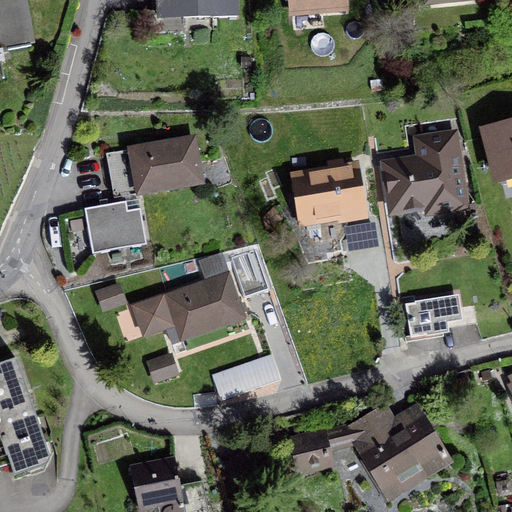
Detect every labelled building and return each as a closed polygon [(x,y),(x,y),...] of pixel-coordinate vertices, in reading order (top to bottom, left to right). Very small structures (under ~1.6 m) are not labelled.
[(0,0),(0,82),(4,81),(0,58),(0,50),(34,45),(25,0),(0,0)] [(159,0),(160,22),(241,23),(241,0),(159,0)] [(291,0),(293,22),(349,19),(347,0),(291,0)] [(422,0),(423,11),(475,6),(474,0),(422,0)] [(498,191),(511,187),(511,124),(482,133),(498,191)] [(387,222),(467,210),(456,133),(409,140),(412,160),(378,165),(387,222)] [(136,200),(205,188),(197,139),(127,151),(136,200)] [(297,233),(369,224),(363,174),(291,183),(297,233)] [(92,259),(146,251),(139,205),(85,213),(92,259)] [(180,347),(249,323),(231,274),(132,309),(143,340),(173,329),(180,347)] [(458,322),(455,301),(406,307),(410,339),(444,335),(443,324),(458,322)] [(152,386),(178,377),(171,358),(146,367),(152,386)] [(51,464),(17,363),(0,368),(0,431),(8,429),(23,473),(51,464)] [(387,505),(454,464),(418,407),(396,420),(387,405),(342,432),(297,439),(303,475),(363,466),(387,505)] [(161,511),(184,508),(175,459),(130,467),(138,511),(161,511)]
